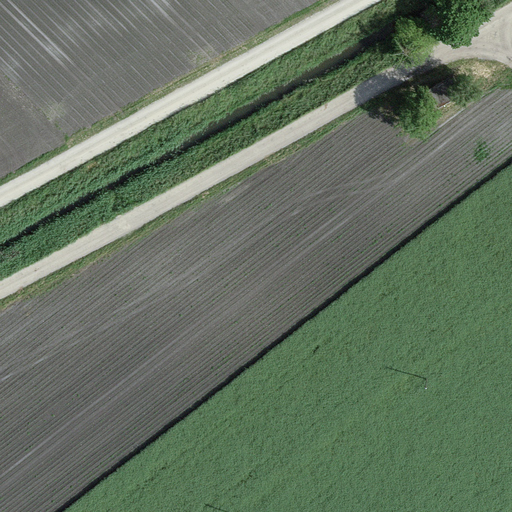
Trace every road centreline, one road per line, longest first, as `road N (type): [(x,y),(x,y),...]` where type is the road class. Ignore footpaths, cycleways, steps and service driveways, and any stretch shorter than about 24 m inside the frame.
road 1 (track): [(0,292),(511,14)]
road 2 (track): [(366,0),(0,187)]
